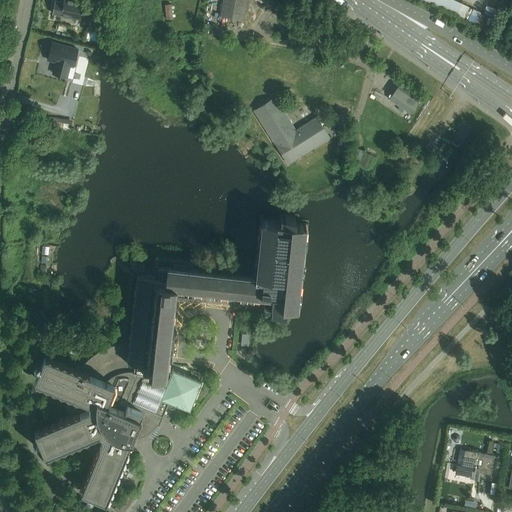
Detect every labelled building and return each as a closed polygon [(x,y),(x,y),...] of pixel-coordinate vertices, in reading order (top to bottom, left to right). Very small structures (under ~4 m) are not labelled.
[(55,1),(52,14),(80,20),(84,3),(69,0),(63,0),(63,3),(55,1)] [(243,21),(247,0),(223,0),(220,16),(243,21)] [(427,0),(464,17),(469,5),(458,0),(427,0)] [(315,25),(279,3),(275,9),(277,10),(275,15),(308,35),(315,25)] [(52,43),(48,60),(57,62),(56,66),(55,66),(53,74),(67,77),(70,66),(73,67),(78,49),(52,43)] [(173,54),(176,63),(183,62),(180,52),(173,54)] [(410,113),(421,96),(401,82),(390,99),(410,113)] [(295,131),(275,97),(254,110),(288,163),(330,137),(317,117),(295,131)] [(61,129),(63,122),(53,121),(52,127),(61,129)] [(430,142),(426,148),(431,151),(435,145),(430,142)] [(364,152),(356,148),(351,159),(358,163),(364,152)] [(360,164),(368,167),(373,156),(366,153),(360,164)] [(77,365),(75,367),(74,367),(45,355),(35,379),(65,392),(64,393),(64,395),(69,396),(69,398),(69,400),(69,403),(69,405),(69,407),(69,409),(69,411),(69,414),(70,416),(35,430),(45,454),(80,440),(81,442),(83,444),(84,446),(86,447),(88,449),(89,451),(91,452),(93,454),(95,455),(81,490),(105,500),(120,465),(124,466),(128,466),(128,465),(129,443),(131,439),(133,439),(135,439),(137,439),(138,438),(140,438),(142,437),(144,436),(147,435),(150,433),(151,432),(152,431),(154,430),(155,429),(157,427),(159,424),(169,402),(190,411),(202,381),(173,369),(172,371),(165,370),(165,365),(171,366),(173,354),(174,338),(173,338),(174,330),(169,330),(172,307),(174,307),(175,294),(178,294),(177,297),(184,297),(185,295),(199,297),(200,289),(208,290),(211,290),(261,295),(261,292),(266,293),(273,294),(271,310),(285,312),(286,306),(297,307),(306,224),(295,223),(296,216),(281,215),(281,221),(262,219),(256,275),(257,276),(257,278),(187,271),(187,266),(174,265),(173,269),(159,268),(161,269),(160,277),(138,275),(130,346),(127,346),(127,344),(128,344),(128,343),(124,343),(121,344),(117,344),(114,345),(110,346),(107,347),(104,349),(101,350),(97,352),(96,354),(92,356),(88,359),(87,361),(84,364),(81,368),(77,365)] [(35,274),(36,244),(24,243),(23,273),(26,273),(26,277),(31,277),(31,274),(35,274)] [(480,472),(491,474),(494,455),(467,450),(467,451),(468,451),(464,475),(474,477),(475,468),(481,469),(480,472)]
